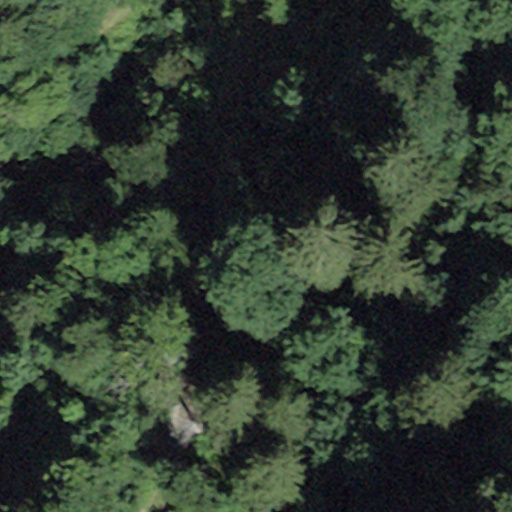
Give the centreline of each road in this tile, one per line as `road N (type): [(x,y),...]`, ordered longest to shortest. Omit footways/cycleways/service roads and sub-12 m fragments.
road 1 (track): [(255,0),(198,191),(199,321),(170,459),(147,511)]
road 2 (track): [(0,84),(117,0)]
